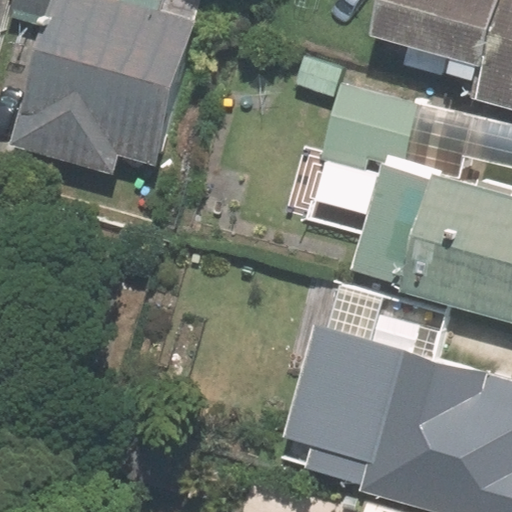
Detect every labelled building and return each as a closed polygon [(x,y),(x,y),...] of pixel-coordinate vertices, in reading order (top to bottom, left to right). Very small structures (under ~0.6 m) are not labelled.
[(24,0),(21,13),(60,22),(35,112),(31,111),(22,142),(148,176),(159,135),(169,137),(201,19),(198,19),(203,0),(24,0)] [(511,0),(398,0),(391,27),(502,60),(492,95),(511,101),(511,0)] [(310,52),(301,80),(337,91),(345,64),(310,52)] [(425,105),(350,85),(329,157),(368,169),(372,157),(409,166),(412,159),(466,173),(472,151),(511,161),(511,122),(426,100),(425,105)] [(511,308),(511,195),(447,177),(445,185),(391,170),(365,263),(418,278),(417,283),(511,308)] [(394,308),(325,289),(315,327),(384,346),(394,308)] [(470,511),(511,511),(511,381),(407,351),(381,447),(329,433),(320,465),(373,481),(372,484),(470,511)] [(143,443),(133,478),(195,494),(189,511),(272,511),(281,482),(143,443)]
